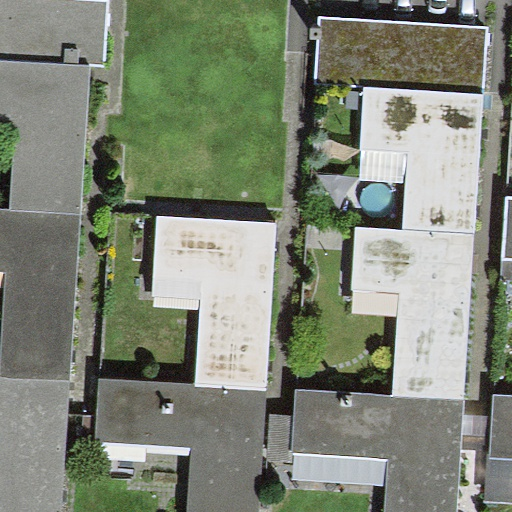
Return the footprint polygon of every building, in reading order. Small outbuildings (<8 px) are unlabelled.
[(0,0),(0,67),(75,71),(99,72),(102,4),(0,0)] [(310,87),(361,90),(473,97),(477,34),(314,24),(310,87)] [(4,216),(68,219),(75,71),(0,67),(0,125),(9,126),(4,216)] [(396,237),(465,241),(473,97),(361,90),(357,155),(401,157),(396,237)] [(511,203),(498,203),(495,263),(511,264),(511,203)] [(68,219),(4,216),(0,215),(0,380),(60,383),(68,219)] [(187,391),(260,395),(269,228),(151,222),(146,310),(192,312),(187,391)] [(465,241),(396,237),(348,234),(343,320),(391,322),(386,401),(456,405),(465,241)] [(53,511),(60,383),(0,380),(0,511),(53,511)] [(253,511),(260,395),(187,391),(94,386),(91,442),(188,448),(184,511),(253,511)] [(449,511),(456,405),(386,401),(289,395),(285,459),(383,464),(379,511),(449,511)] [(511,407),(488,407),(485,479),(511,479),(511,407)]
